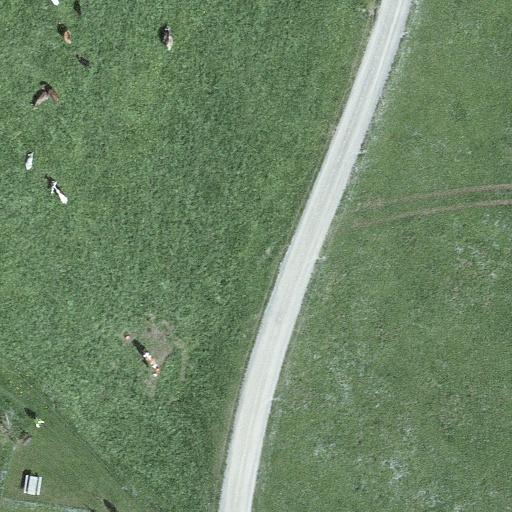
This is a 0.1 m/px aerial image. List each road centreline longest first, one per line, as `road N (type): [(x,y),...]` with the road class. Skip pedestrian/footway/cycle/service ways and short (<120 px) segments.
road 1 (track): [(234,511),(275,329),(396,0)]
road 2 (track): [(129,511),(77,452),(0,388)]
